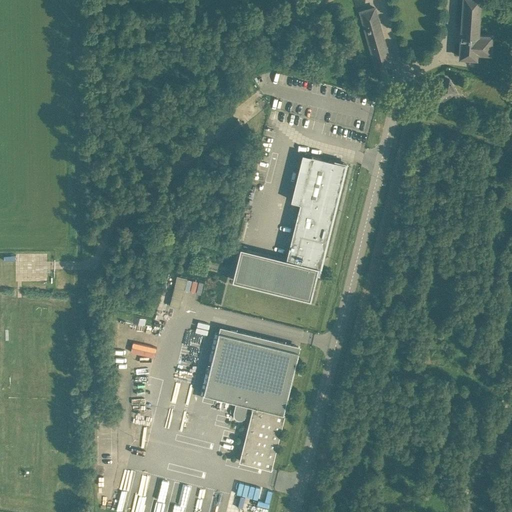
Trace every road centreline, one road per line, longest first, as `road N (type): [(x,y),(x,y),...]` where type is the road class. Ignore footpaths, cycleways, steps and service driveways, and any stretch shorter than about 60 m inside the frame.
road 1 (unclassified): [(293,511),(395,99)]
road 2 (unknown): [(209,313),(192,411),(217,435),(216,464)]
